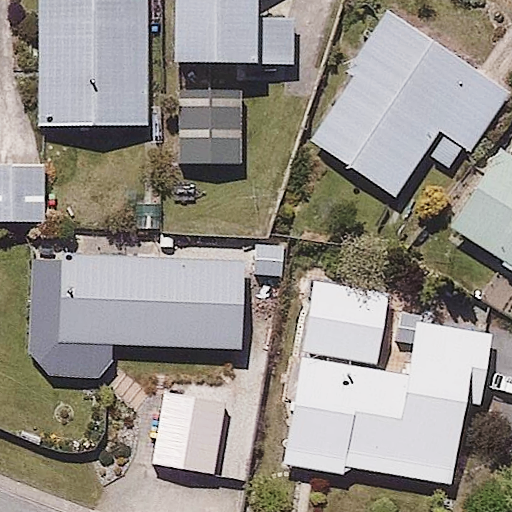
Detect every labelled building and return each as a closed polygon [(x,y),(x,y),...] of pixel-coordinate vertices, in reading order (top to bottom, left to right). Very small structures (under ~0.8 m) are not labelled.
[(151,0),(43,0),(43,129),(151,129),(151,0)] [(267,13),(266,0),(176,0),(177,58),(299,56),(298,13),(267,13)] [(511,96),(511,76),(387,1),(303,140),(403,201),(432,154),(465,174),(511,96)] [(246,88),(180,90),(183,163),(248,161),(246,88)] [(511,147),(501,140),(447,221),(511,265),(511,147)] [(0,155),(0,216),(47,215),(46,154),(0,155)] [(247,253),(32,251),(34,348),(52,372),(81,380),(109,370),(119,359),(126,342),(252,342),(252,273),(295,274),(296,240),(248,239),(247,253)] [(401,285),(311,273),(285,464),(350,473),(352,460),(459,475),(468,405),(487,408),(498,326),(398,312),(401,285)] [(231,401),(169,391),(157,462),(219,472),(231,401)]
